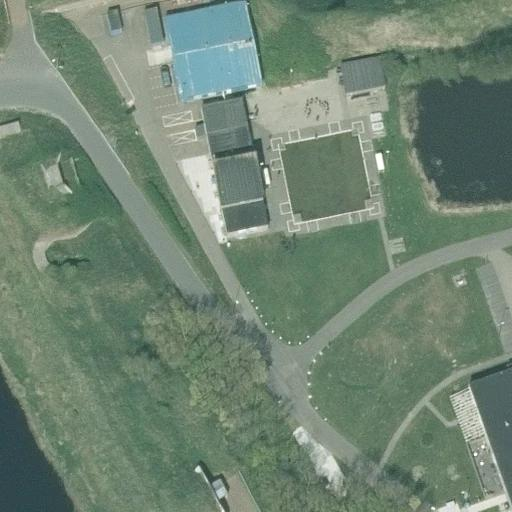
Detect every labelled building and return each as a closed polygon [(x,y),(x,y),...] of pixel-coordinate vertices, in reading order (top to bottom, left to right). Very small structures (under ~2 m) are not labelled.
[(261,88),(248,19),(245,7),(165,24),(181,104),(261,88)] [(106,15),(107,18),(110,36),(121,34),(117,13),(106,15)] [(144,16),(151,49),(163,47),(156,13),(144,16)] [(378,62),(340,70),(345,99),(384,91),(378,62)] [(217,159),(210,161),(226,240),(268,232),(242,104),(200,112),(209,155),(216,154),(217,159)] [(511,511),(511,376),(468,392),(504,495),(510,493),(511,498),(511,501),(507,503),(510,511),(511,511)]
